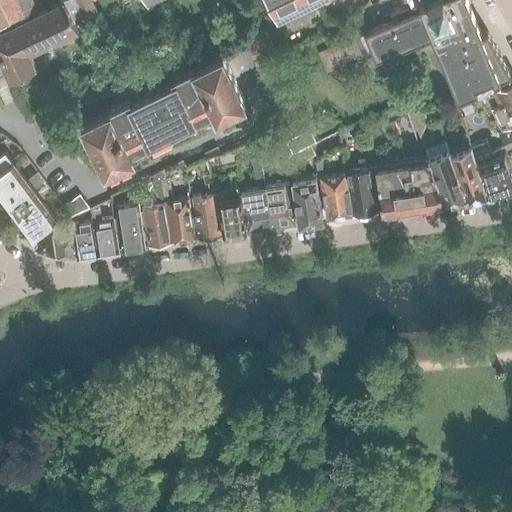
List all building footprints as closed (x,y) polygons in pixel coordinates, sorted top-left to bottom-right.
[(30,0),(0,0),(0,26),(35,10),(30,0)] [(62,0),(60,0),(0,28),(0,62),(8,79),(35,66),(29,53),(77,30),(62,0)] [(90,0),(75,0),(85,20),(92,17),(97,14),(90,0)] [(264,0),(276,23),(323,0),(264,0)] [(481,32),(467,0),(423,0),(419,2),(390,13),(393,20),(363,32),(375,61),(433,37),(457,94),(476,86),(475,82),(491,75),(493,80),(499,77),(510,72),(487,30),(481,32)] [(377,19),(390,13),(419,2),(423,0),(394,0),(373,9),(377,19)] [(97,14),(92,17),(100,34),(110,29),(101,12),(97,14)] [(326,72),(362,57),(353,36),(317,51),(326,72)] [(221,50),(185,68),(177,51),(108,81),(116,98),(106,103),(106,105),(77,118),(103,171),(216,117),(246,102),(221,50)] [(511,120),(511,71),(450,100),(455,110),(473,102),(478,113),(490,107),(495,117),(488,120),(493,130),(511,120)] [(376,123),(410,107),(407,99),(366,118),(369,138),(380,133),(376,123)] [(411,112),(420,136),(426,121),(422,108),(411,112)] [(400,132),(395,120),(382,125),(386,137),(400,132)] [(498,130),(511,158),(511,120),(493,130),(494,132),(498,130)] [(448,147),(468,197),(490,194),(478,162),(470,144),(465,128),(456,131),(460,142),(448,147)] [(286,139),(292,152),(311,144),(315,142),(309,129),(286,139)] [(262,188),(268,226),(293,223),(287,185),(265,188),(264,159),(287,151),(280,130),(252,141),(259,171),(262,188)] [(321,155),(333,150),(341,146),(339,130),(315,142),(321,155)] [(470,144),(478,162),(490,194),(511,190),(511,178),(504,154),(502,154),(500,147),(490,150),(486,138),(470,144)] [(238,189),(244,230),(268,226),(262,188),(259,171),(252,141),(245,144),(253,171),(255,187),(238,189)] [(292,181),(298,222),(323,218),(315,170),(301,172),(299,161),(315,154),(311,144),(292,152),(289,154),(292,181)] [(217,145),(204,152),(208,159),(217,155),(222,165),(236,159),(233,150),(221,153),(217,145)] [(424,156),(442,201),(468,197),(448,147),(424,156)] [(0,168),(12,160),(4,151),(0,153),(0,168)] [(0,190),(4,195),(26,178),(15,164),(12,160),(0,168),(0,190)] [(374,170),(379,210),(439,202),(423,163),(374,170)] [(345,175),(351,214),(376,211),(369,167),(345,171),(345,175)] [(4,195),(18,214),(51,190),(46,183),(36,191),(34,188),(44,180),(37,171),(26,179),(26,178),(4,195)] [(164,199),(170,242),(193,239),(187,197),(172,199),(168,172),(159,174),(163,200),(164,199)] [(162,200),(163,200),(159,174),(152,175),(156,201),(141,204),(148,245),(159,243),(159,244),(168,243),(162,200)] [(320,178),(326,218),(351,214),(345,175),(320,178)] [(221,234),(242,231),(237,189),(223,191),(224,196),(216,197),(221,234)] [(32,233),(51,225),(57,222),(56,217),(42,199),(52,191),(51,190),(18,214),(32,233)] [(80,194),(64,205),(71,214),(88,206),(80,194)] [(189,197),(196,238),(219,235),(214,194),(189,197)] [(116,216),(112,216),(116,249),(145,245),(138,201),(115,205),(116,216)] [(96,252),(116,249),(112,216),(101,218),(99,208),(90,209),(92,219),(91,219),(96,252)] [(72,226),(71,226),(75,255),(76,255),(96,252),(91,219),(71,223),(72,226)] [(51,225),(54,255),(55,255),(75,255),(71,226),(59,227),(57,222),(51,225)] [(35,249),(54,255),(51,225),(32,233),(33,234),(35,248),(35,249)]
